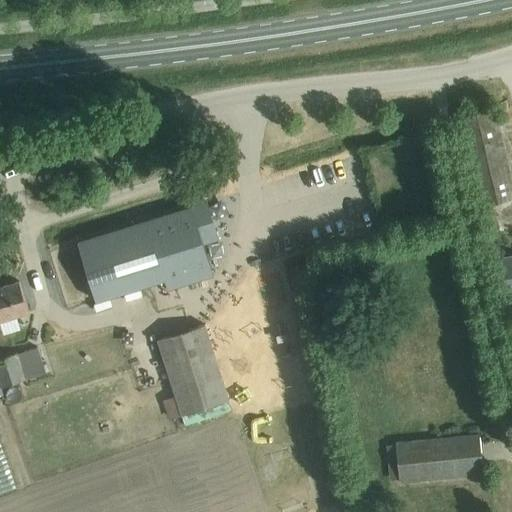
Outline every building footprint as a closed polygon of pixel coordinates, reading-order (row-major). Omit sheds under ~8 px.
[(460,116),(483,207),(511,199),(511,176),(494,107),(460,116)] [(192,206),(77,241),(95,300),(164,279),(166,287),(212,273),(192,206)] [(75,247),(60,248),(61,270),(77,269),(75,247)] [(511,255),(497,259),(504,294),(511,292),(511,255)] [(0,286),(0,320),(32,311),(22,280),(0,286)] [(157,338),(181,414),(228,399),(203,323),(157,338)] [(0,374),(3,385),(28,379),(21,351),(0,356),(0,374)] [(62,371),(29,380),(33,394),(66,385),(62,371)] [(235,406),(251,406),(251,391),(235,391),(235,406)] [(400,483),(483,475),(479,435),(396,443),(400,483)]
